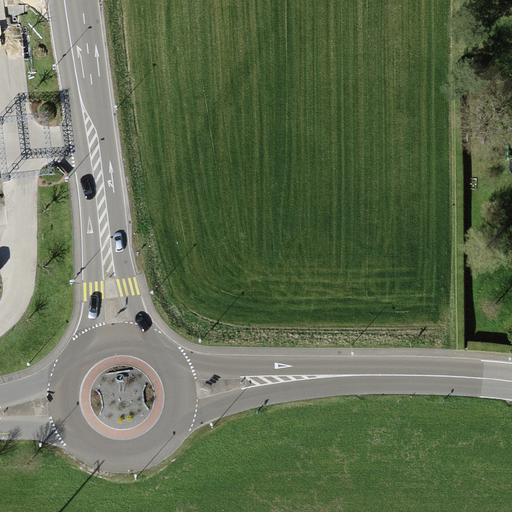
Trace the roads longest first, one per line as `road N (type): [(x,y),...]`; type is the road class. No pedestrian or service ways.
road 1 (tertiary): [(74,0),(104,231)]
road 2 (primary): [(331,375),(511,380)]
road 3 (primary): [(172,427),(331,375)]
road 4 (primary): [(331,375),(168,360)]
road 5 (tertiary): [(104,231),(85,350)]
